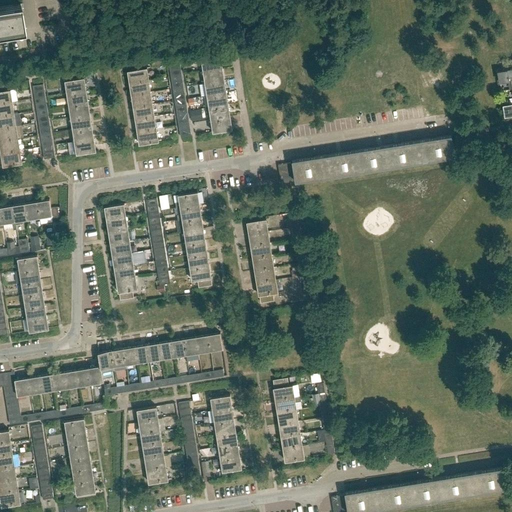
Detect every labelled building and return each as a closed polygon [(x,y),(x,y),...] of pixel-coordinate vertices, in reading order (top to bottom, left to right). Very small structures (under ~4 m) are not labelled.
[(0,29),(24,26),(20,5),(0,8),(0,29)] [(204,71),(223,68),(221,55),(202,58),(204,71)] [(149,79),(147,67),(128,70),(130,82),(149,79)] [(206,83),(225,80),(223,68),(204,71),(206,83)] [(511,87),(511,68),(498,71),(500,81),(511,80),(511,87)] [(67,92),(87,89),(85,77),(65,80),(67,92)] [(132,95),(151,91),(149,79),(130,82),(132,95)] [(208,95),(227,92),(225,80),(206,83),(208,95)] [(0,103),(13,101),(11,89),(5,90),(4,83),(0,83),(0,103)] [(69,105),(89,101),(87,89),(67,92),(69,105)] [(134,107),(153,104),(151,91),(132,95),(134,107)] [(209,107),(229,104),(227,92),(208,95),(209,107)] [(0,115),(15,113),(13,101),(0,103),(0,115)] [(71,117),(90,114),(89,101),(69,105),(71,117)] [(136,119),(155,116),(153,104),(134,107),(136,119)] [(211,119),(231,116),(229,104),(209,107),(211,119)] [(0,128),(17,125),(15,113),(0,115),(0,128)] [(73,129),(92,126),(90,114),(71,117),(73,129)] [(138,131),(157,128),(155,116),(136,119),(138,131)] [(231,116),(211,119),(213,132),(233,129),(231,116)] [(0,140),(19,137),(17,125),(0,128),(0,140)] [(75,141),(94,138),(92,126),(73,129),(75,141)] [(157,128),(138,131),(140,143),(159,140),(157,128)] [(420,139),(423,160),(455,155),(452,134),(420,139)] [(0,143),(1,153),(21,150),(19,137),(0,140),(0,143)] [(94,138),(75,141),(77,153),(96,150),(94,138)] [(391,165),(423,160),(420,139),(388,144),(391,165)] [(360,170),(391,165),(388,144),(356,149),(360,170)] [(328,175),(360,170),(356,149),(324,154),(328,175)] [(21,150),(1,153),(3,165),(23,162),(21,150)] [(296,180),(328,175),(324,154),(292,159),(296,180)] [(279,170),(292,168),(291,162),(278,164),(279,170)] [(280,176),(292,174),(292,168),(279,170),(280,176)] [(292,174),(280,176),(281,182),(293,180),(292,174)] [(176,207),(181,207),(200,203),(198,191),(179,194),(180,201),(175,202),(176,207)] [(37,200),(40,216),(52,214),(53,217),(59,216),(58,206),(51,207),(50,198),(37,200)] [(28,218),(40,216),(37,200),(25,202),(28,218)] [(28,218),(25,202),(13,204),(16,220),(16,224),(24,223),(23,219),(28,218)] [(107,218),(126,215),(124,203),(105,206),(107,218)] [(183,219),(202,216),(200,203),(181,207),(182,213),(177,214),(178,219),(183,219)] [(4,222),(16,220),(13,204),(1,206),(4,222)] [(109,230),(128,227),(126,215),(107,218),(109,230)] [(185,231),(204,228),(202,216),(183,219),(185,231)] [(249,234),(269,231),(267,218),(247,221),(249,234)] [(111,242),(130,239),(128,227),(109,230),(111,242)] [(187,243),(206,240),(204,228),(185,231),(187,243)] [(251,246),(271,243),(269,231),(249,234),(251,246)] [(20,252),(30,250),(28,238),(18,240),(20,252)] [(113,255),(132,251),(130,239),(111,242),(113,255)] [(189,255),(208,252),(206,240),(187,243),(189,255)] [(253,258),(272,255),(271,243),(251,246),(253,258)] [(115,267),(134,263),(132,251),(113,255),(115,267)] [(191,267),(210,264),(208,252),(189,255),(191,267)] [(20,270),(39,267),(37,255),(18,258),(20,270)] [(255,270),(274,267),(272,255),(253,258),(255,270)] [(116,279),(136,276),(134,263),(115,267),(116,279)] [(210,264),(191,267),(193,279),(198,279),(199,286),(212,284),(211,277),(212,276),(210,264)] [(300,275),(306,274),(305,265),(299,266),(299,269),(291,270),(292,276),(300,275)] [(22,282),(41,279),(39,267),(20,270),(22,282)] [(257,282),(276,279),(274,267),(255,270),(257,282)] [(136,276),(116,279),(118,291),(119,291),(121,299),(133,297),(132,289),(138,288),(136,276)] [(276,279),(257,282),(259,295),(260,294),(261,302),(274,300),(273,292),(278,291),(277,284),(280,283),(280,278),(276,279)] [(24,294),(43,291),(41,279),(22,282),(24,294)] [(26,306),(45,303),(43,291),(24,294),(26,306)] [(28,318),(47,315),(45,303),(26,306),(28,318)] [(47,315),(28,318),(30,331),(49,328),(47,315)] [(208,334),(211,350),(223,348),(221,332),(208,334)] [(199,352),(211,350),(208,334),(196,336),(199,352)] [(186,354),(199,352),(196,336),(184,338),(186,354)] [(174,355),(186,354),(184,338),(172,340),(174,355)] [(162,357),(174,355),(172,340),(160,342),(162,357)] [(150,359),(162,357),(160,342),(148,344),(150,359)] [(138,361),(150,359),(148,344),(136,345),(138,361)] [(126,363),(138,361),(136,345),(123,347),(126,363)] [(114,365),(126,363),(123,347),(111,349),(114,365)] [(101,367),(114,365),(111,349),(99,351),(101,367)] [(89,367),(91,383),(103,381),(101,365),(89,367)] [(79,385),(91,383),(89,367),(76,369),(79,385)] [(67,387),(79,385),(76,369),(64,371),(67,387)] [(14,371),(9,372),(2,373),(4,385),(16,383),(14,371)] [(55,389),(67,387),(64,371),(52,373),(55,389)] [(43,391),(55,389),(52,373),(40,375),(43,391)] [(31,392),(43,391),(40,375),(28,377),(31,392)] [(18,395),(31,392),(28,377),(15,379),(18,395)] [(276,400),(295,397),(293,384),(289,385),(288,377),(273,379),(275,387),(274,387),(276,400)] [(213,410),(232,406),(230,394),(211,397),(213,410)] [(276,400),(278,412),(297,409),(296,401),(302,400),(301,396),(295,397),(276,400)] [(140,421),(159,418),(157,406),(138,409),(140,421)] [(215,422),(234,419),(232,406),(213,410),(215,422)] [(280,424),(299,421),(297,409),(278,412),(280,424)] [(67,433),(86,430),(84,417),(65,420),(67,433)] [(142,433),(161,430),(159,418),(140,421),(142,433)] [(217,434),(236,431),(234,419),(215,422),(217,434)] [(282,436),(301,433),(299,421),(280,424),(282,436)] [(0,443),(11,442),(9,429),(0,430),(0,443)] [(69,445),(88,442),(86,430),(67,433),(69,445)] [(143,445),(163,442),(161,430),(142,433),(143,445)] [(219,446),(238,443),(236,431),(217,434),(219,446)] [(284,448),(303,445),(301,433),(282,436),(284,448)] [(0,455),(13,454),(11,442),(0,443),(0,455)] [(71,457),(90,454),(88,442),(69,445),(71,457)] [(145,457),(165,454),(163,442),(143,445),(145,457)] [(221,458),(240,455),(238,443),(219,446),(221,458)] [(303,445),(284,448),(286,460),(305,457),(303,445)] [(0,468),(15,466),(13,454),(0,455),(0,468)] [(73,469),(92,466),(90,454),(71,457),(73,469)] [(147,470),(167,467),(165,454),(145,457),(147,470)] [(240,455),(221,458),(223,470),(242,467),(240,455)] [(208,460),(202,461),(204,473),(205,480),(205,481),(211,480),(211,479),(210,472),(208,460)] [(0,480),(17,478),(15,466),(0,468),(0,480)] [(75,481),(94,478),(92,466),(73,469),(75,481)] [(472,471),(476,492),(507,487),(504,466),(472,471)] [(167,467),(147,470),(149,482),(168,479),(167,467)] [(444,497),(476,492),(472,471),(441,476),(444,497)] [(412,502),(444,497),(441,476),(421,479),(409,481),(412,502)] [(0,492),(0,493),(19,490),(17,478),(0,480),(0,492)] [(94,478),(75,481),(77,494),(96,491),(94,478)] [(381,507),(412,502),(409,481),(403,482),(396,483),(377,486),(381,507)] [(348,511),(351,511),(381,507),(377,486),(367,488),(361,489),(345,491),(348,511)] [(19,490),(0,493),(2,506),(21,502),(19,490)] [(332,502),(345,500),(344,494),(331,496),(332,502)] [(333,508),(346,507),(345,500),(332,502),(333,508)]
